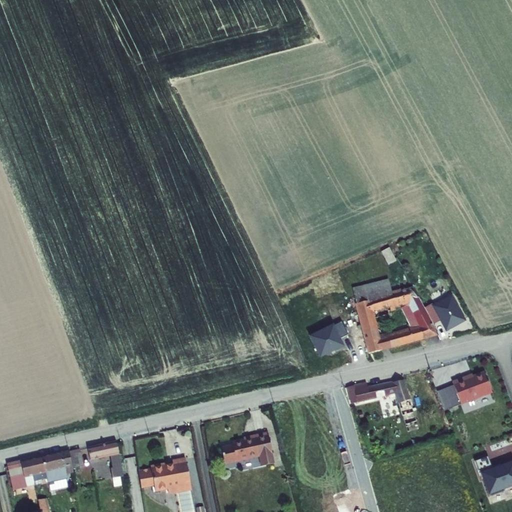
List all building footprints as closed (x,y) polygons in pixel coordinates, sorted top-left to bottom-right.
[(389,263),(398,259),(391,246),(382,250),(389,263)] [(386,278),(352,285),(354,299),(388,287),(386,278)] [(353,347),(363,345),(365,353),(437,334),(411,285),(403,289),(401,287),(390,291),(388,287),(354,299),(361,332),(350,334),(353,347)] [(440,319),(446,331),(466,321),(454,298),(429,310),(435,322),(440,319)] [(291,311),(312,353),(330,344),(326,336),(338,329),(327,307),(318,311),(313,300),(291,311)] [(491,392),(484,371),(466,378),(466,376),(452,381),(460,404),(491,392)] [(361,383),(348,387),(351,402),(392,392),(397,411),(392,413),(394,422),(399,420),(401,428),(414,426),(410,416),(407,400),(402,379),(362,387),(361,383)] [(414,399),(407,400),(410,416),(418,414),(414,399)] [(268,461),(275,459),(267,431),(247,436),(248,439),(230,444),(230,446),(219,449),(223,461),(240,457),(241,461),(259,456),(260,461),(267,459),(268,461)] [(119,442),(91,447),(93,460),(114,457),(116,463),(110,464),(113,483),(126,481),(119,442)] [(74,449),(49,455),(54,477),(78,472),(77,465),(74,452),(74,449)] [(86,449),(74,452),(77,465),(88,463),(86,449)] [(49,455),(13,463),(19,491),(31,488),(30,482),(38,481),(54,477),(49,455)] [(493,470),(488,455),(474,460),(478,471),(481,470),(491,496),(505,490),(504,488),(511,484),(511,460),(504,464),(505,465),(493,470)] [(240,457),(223,461),(224,465),(241,461),(240,457)] [(155,468),(143,470),(146,486),(158,484),(160,490),(174,487),(175,492),(184,490),(185,490),(184,485),(195,483),(190,458),(177,461),(177,463),(169,465),(169,464),(155,466),(155,468)] [(195,483),(184,485),(185,490),(184,490),(187,511),(190,511),(200,510),(195,483)]
